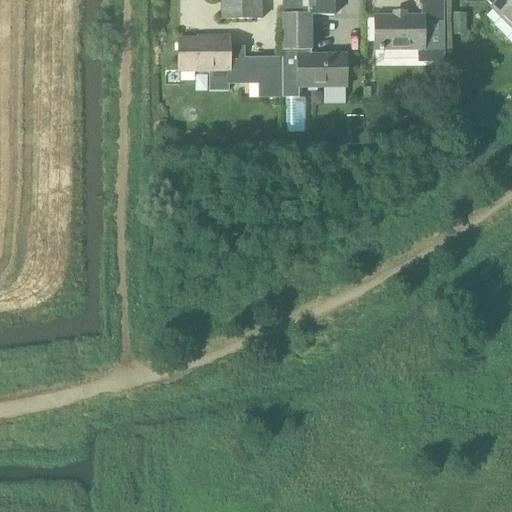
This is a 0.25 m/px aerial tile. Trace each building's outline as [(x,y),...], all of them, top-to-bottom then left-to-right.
[(220,0),(221,20),(261,20),(260,0),(220,0)] [(311,16),(334,16),(333,0),(281,0),(282,50),(298,50),(298,56),(311,56),(311,16)] [(421,0),(422,16),(374,17),(374,51),(418,50),(418,62),(443,62),(442,0),(421,0)] [(511,0),(463,0),(467,3),(483,3),(485,1),(492,7),(490,8),(511,29),(511,0)] [(228,39),(178,40),(178,72),(207,72),(208,93),(228,93),(228,85),(227,85),(226,50),(228,50),(228,39)] [(228,50),(226,50),(227,85),(228,85),(258,85),(258,99),(282,98),(281,58),(244,59),(244,50),(228,50)] [(298,98),(298,88),(346,88),(346,56),(311,56),(298,56),(298,50),(282,50),(281,50),(282,98),(298,98)]
